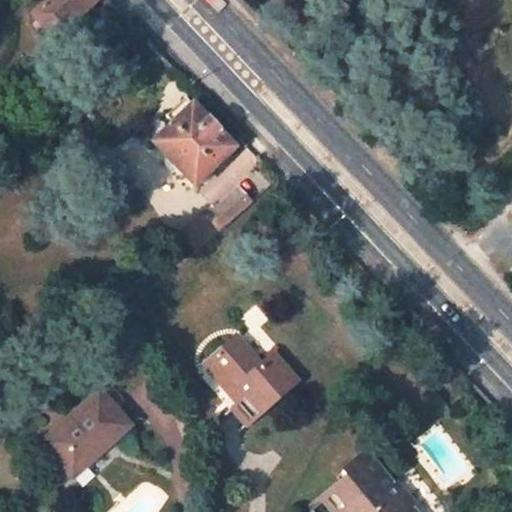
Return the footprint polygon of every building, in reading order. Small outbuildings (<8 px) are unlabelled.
[(47,0),(31,16),(56,42),(75,24),(70,18),(89,0),(47,0)] [(174,123),(153,143),(194,185),(234,146),(186,97),(166,115),(174,123)] [(251,202),(239,190),(208,216),(220,229),(251,202)] [(261,365),(235,337),(203,365),(251,421),(296,382),(272,356),(261,365)] [(130,425),(101,391),(42,444),(58,462),(72,450),(85,464),(130,425)] [(71,477),(85,464),(72,450),(58,462),(71,477)] [(346,480),(327,495),(339,511),(410,511),(365,455),(341,474),(346,480)]
